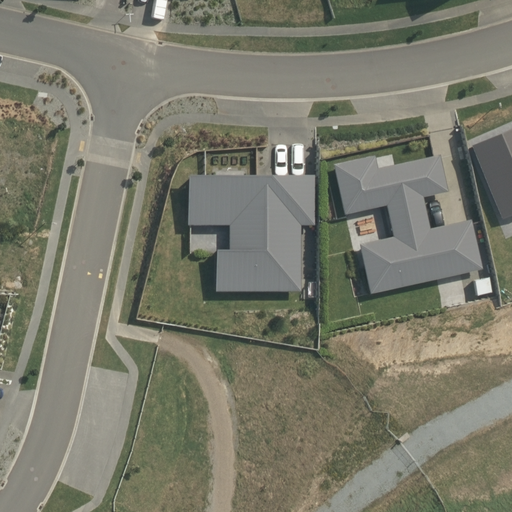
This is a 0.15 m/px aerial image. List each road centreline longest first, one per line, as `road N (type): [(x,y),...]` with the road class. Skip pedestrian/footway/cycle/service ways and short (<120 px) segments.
road 1 (residential): [(12,511),(59,405),(128,57)]
road 2 (residential): [(511,45),(301,76),(128,57)]
road 3 (track): [(345,511),(511,405)]
road 4 (residential): [(128,57),(0,27)]
